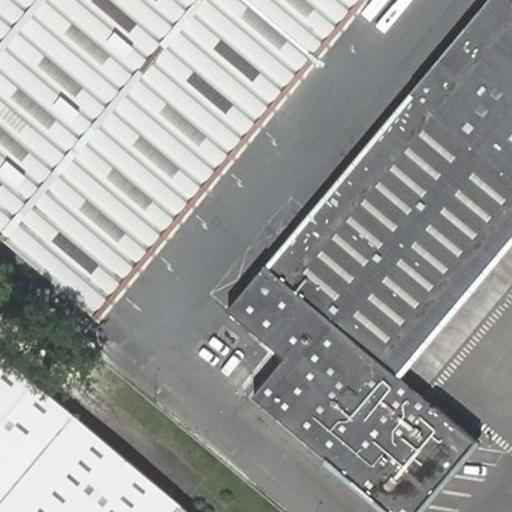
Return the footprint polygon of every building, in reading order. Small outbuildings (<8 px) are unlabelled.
[(365,0),(0,0),(0,229),(101,314),(365,0)] [(511,0),(488,0),(265,266),(399,379),(403,375),(511,244),(511,0)] [(399,379),(265,266),(227,311),(281,356),(285,359),(253,397),(389,511),(417,511),(476,443),(399,379)] [(0,511),(130,511),(155,483),(0,354),(0,511)] [(188,511),(155,483),(130,511),(188,511)]
